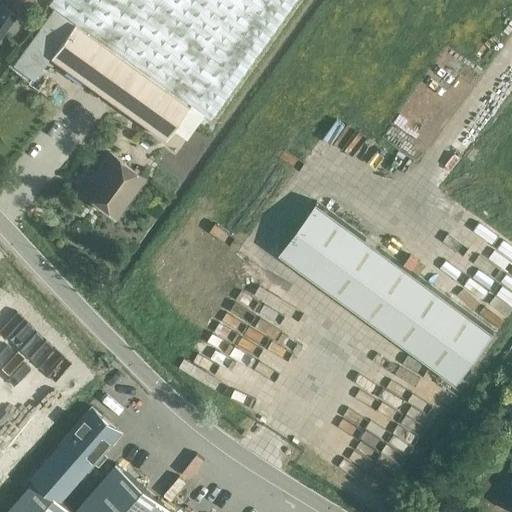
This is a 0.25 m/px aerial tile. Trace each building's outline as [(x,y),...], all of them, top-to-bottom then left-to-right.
[(51,0),(48,4),(74,23),(51,57),(166,139),(189,105),(210,119),(295,0),(51,0)] [(39,106),(41,97),(28,94),(26,104),(39,106)] [(145,176),(111,152),(83,192),(116,216),(145,176)] [(317,202),(280,253),(457,382),(494,331),(317,202)] [(169,243),(186,256),(196,239),(178,228),(169,243)] [(186,256),(163,290),(202,317),(226,284),(186,256)] [(414,268),(434,281),(440,273),(420,260),(414,268)] [(238,268),(226,284),(248,301),(260,285),(238,268)] [(0,359),(0,390),(15,374),(0,359)] [(94,407),(33,477),(36,480),(7,511),(73,511),(61,501),(97,460),(100,463),(106,456),(102,453),(122,431),(94,407)] [(75,511),(168,511),(170,510),(117,464),(75,511)] [(196,511),(181,499),(172,511),(173,511),(172,511),(196,511)]
